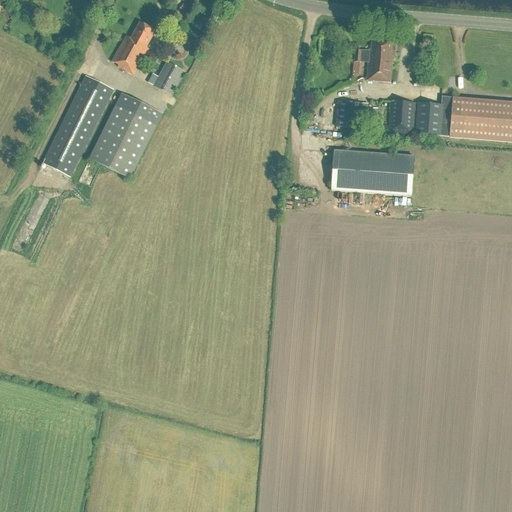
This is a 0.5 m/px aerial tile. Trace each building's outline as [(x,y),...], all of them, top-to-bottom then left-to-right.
[(118,68),(134,76),(148,50),(146,48),(155,32),(139,24),(130,40),(126,37),(112,62),(119,66),(118,68)] [(370,53),(355,52),(354,63),(368,64),(366,81),(374,82),(374,83),(390,84),(392,55),(391,55),(392,43),(371,42),(370,53)] [(166,63),(153,88),(172,97),(185,73),(166,63)] [(70,179),(113,91),(85,77),(42,165),(70,179)] [(130,181),(162,115),(122,95),(89,160),(130,181)] [(442,100),(441,107),(442,107),(439,137),(449,138),(449,139),(511,144),(511,103),(452,99),(452,101),(442,100)] [(360,130),(362,104),(338,102),(336,128),(360,130)] [(390,103),(388,133),(412,135),(415,105),(390,103)] [(442,107),(441,107),(417,105),(415,136),(439,137),(442,107)] [(415,157),(334,151),(331,192),(412,198),(415,157)]
